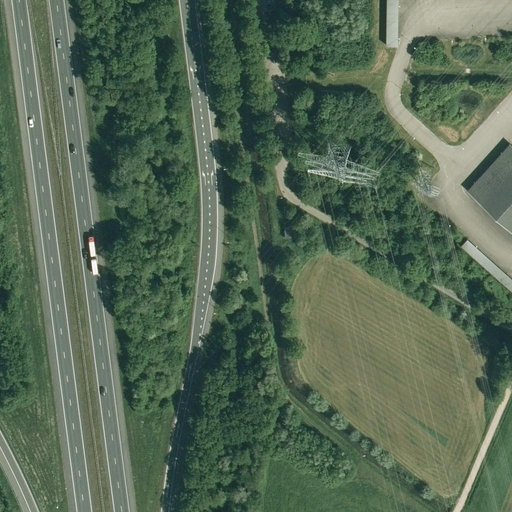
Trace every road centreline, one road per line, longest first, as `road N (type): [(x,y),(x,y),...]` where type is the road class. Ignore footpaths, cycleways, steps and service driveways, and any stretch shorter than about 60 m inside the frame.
road 1 (motorway): [(121,511),(55,0)]
road 2 (motorway): [(18,0),(84,511)]
road 3 (motorway): [(165,511),(204,246),(182,0)]
road 4 (unclassified): [(511,330),(287,192),(259,0)]
road 5 (track): [(457,511),(511,382)]
